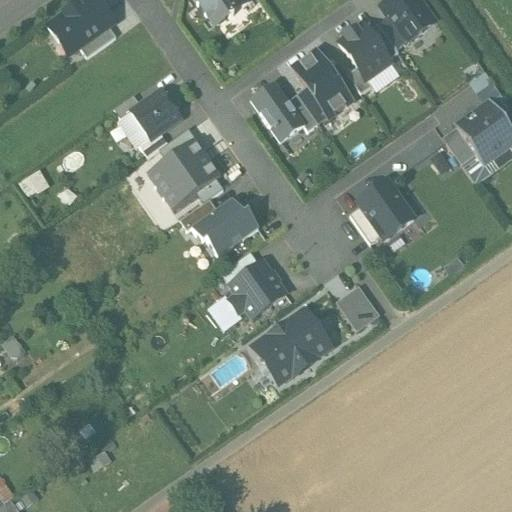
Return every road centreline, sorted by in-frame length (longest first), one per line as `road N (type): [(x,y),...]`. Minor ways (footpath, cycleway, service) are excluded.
road 1 (track): [(204,468),(511,254)]
road 2 (residential): [(219,99),(336,271)]
road 3 (residential): [(219,99),(347,6)]
road 4 (residential): [(151,0),(219,99)]
